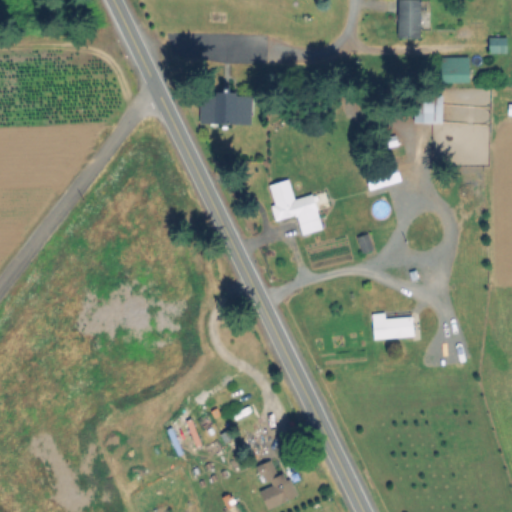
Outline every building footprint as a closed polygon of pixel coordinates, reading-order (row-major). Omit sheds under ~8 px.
[(420,0),(420,38),(397,38),(397,0),(420,0)] [(507,52),(491,53),(490,37),(507,37),(507,52)] [(470,82),(443,82),(442,58),(469,57),(470,82)] [(252,94),(252,122),(200,122),(201,94),(252,94)] [(443,95),(443,122),(413,121),(414,95),(443,95)] [(401,179),(371,189),(365,173),(395,163),(401,179)] [(289,180),(294,199),(313,194),(322,229),(303,234),(298,214),(276,219),(273,206),(276,205),(271,185),(289,180)] [(437,211),(445,235),(436,238),(435,234),(390,248),(385,234),(400,229),(398,223),(437,211)] [(373,249),(363,252),(358,237),(368,233),(373,249)] [(385,313),(385,318),(412,316),(414,336),(375,339),(373,313),(385,313)] [(258,493),(266,511),(293,500),(275,460),(256,468),(266,490),(258,493)]
